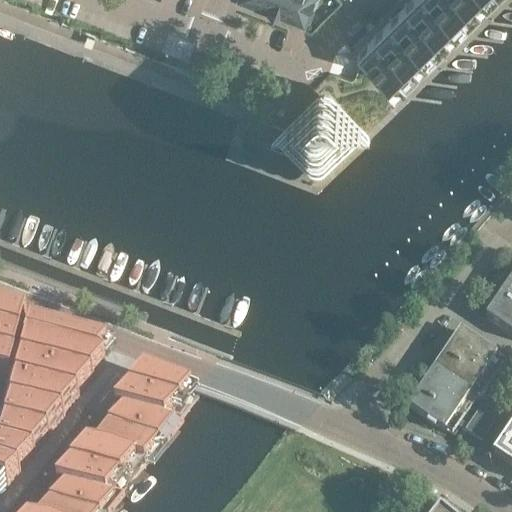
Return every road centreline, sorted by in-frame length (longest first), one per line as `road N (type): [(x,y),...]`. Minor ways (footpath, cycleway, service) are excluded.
road 1 (residential): [(0,297),(354,429)]
road 2 (unclassified): [(354,429),(375,383),(511,237)]
road 3 (residential): [(374,0),(314,58),(266,54),(204,32)]
road 4 (residential): [(354,429),(424,459),(501,511)]
